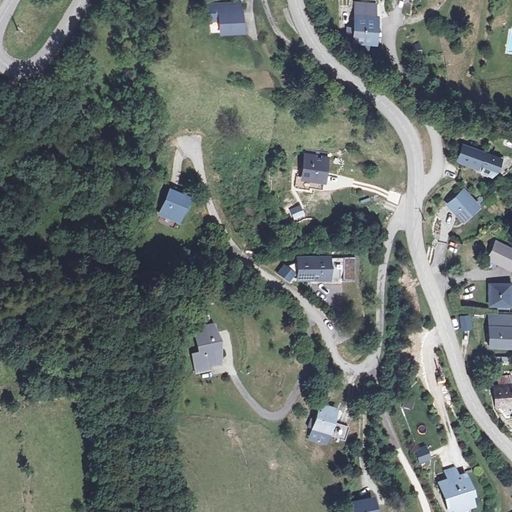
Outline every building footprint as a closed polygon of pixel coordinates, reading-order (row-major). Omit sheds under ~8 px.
[(225,11),(218,11),(219,32),(240,31),(239,3),(225,3),(225,11)] [(370,10),(352,11),(353,23),(370,23),(370,10)] [(370,23),(353,23),(353,35),(344,36),(344,45),(353,45),(353,51),(355,51),(355,56),(361,60),(361,51),(371,51),(370,23)] [(460,156),(481,165),(486,152),(466,143),(460,156)] [(481,165),(479,172),(494,178),(500,165),(502,159),(486,152),(481,165)] [(328,158),(305,154),(302,175),(296,174),(294,184),(308,187),(308,185),(310,176),(323,179),(328,158)] [(308,185),(322,187),(323,179),(310,176),(308,185)] [(186,190),(175,187),(174,194),(184,197),(186,190)] [(478,209),(465,192),(451,205),(464,221),(478,209)] [(184,197),(174,194),(169,214),(188,219),(193,199),(184,197)] [(300,207),(290,210),(294,219),(303,216),(300,207)] [(511,248),(496,241),(488,258),(511,269),(511,248)] [(332,260),(300,259),(300,263),(299,274),(299,281),(331,282),(332,260)] [(331,282),(345,283),(345,261),(332,260),(331,282)] [(345,283),(344,284),(356,284),(356,261),(345,260),(345,261),(345,283)] [(297,274),(299,274),(300,263),(298,263),(285,269),(280,275),(290,283),(297,274)] [(499,283),(489,284),(490,305),(511,304),(511,300),(510,283),(499,283)] [(511,315),(488,318),(490,349),(511,347),(511,315)] [(213,326),(195,329),(197,337),(214,334),(213,326)] [(197,337),(196,337),(198,354),(191,355),(194,373),(208,371),(207,368),(207,363),(218,362),(217,353),(219,353),(216,333),(214,334),(197,337)] [(500,387),(495,388),(498,408),(511,406),(511,379),(500,381),(500,387)] [(317,401),(307,437),(325,442),(327,433),(331,419),(335,406),(317,401)] [(331,419),(327,433),(344,438),(348,424),(331,419)] [(415,449),(418,463),(430,460),(426,446),(415,449)] [(454,468),(443,471),(445,476),(450,475),(451,479),(457,477),(454,468)] [(446,480),(437,484),(447,511),(451,511),(469,505),(466,497),(470,496),(462,475),(457,477),(451,479),(450,475),(445,476),(446,480)] [(372,511),(370,494),(349,498),(351,511),(372,511)]
